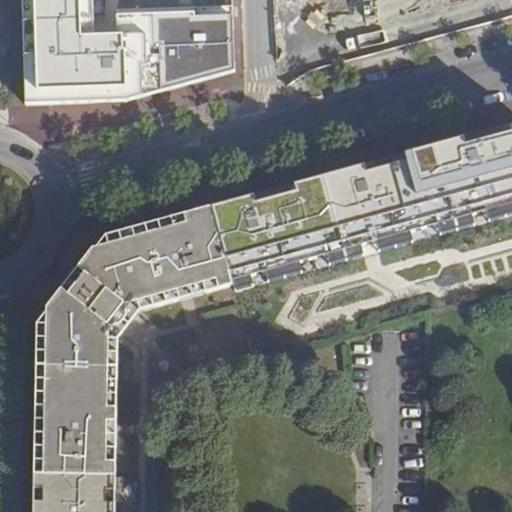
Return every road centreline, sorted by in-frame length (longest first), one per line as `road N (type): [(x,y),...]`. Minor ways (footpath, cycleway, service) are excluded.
road 1 (residential): [(271,132),(511,67)]
road 2 (residential): [(51,191),(271,132)]
road 3 (residential): [(271,132),(260,0)]
